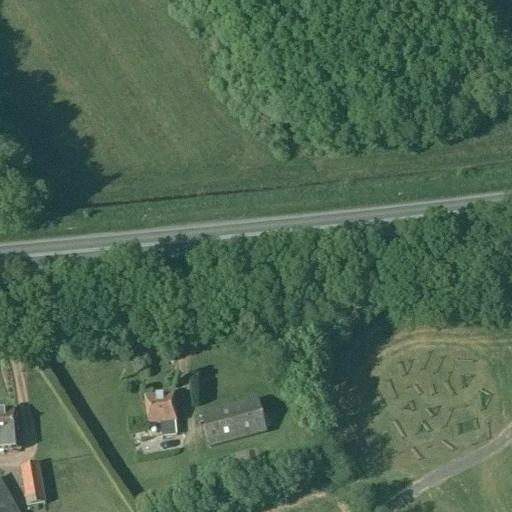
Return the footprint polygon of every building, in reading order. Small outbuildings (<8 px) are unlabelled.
[(175,424),(176,423),(173,397),(145,400),(147,426),(160,425),(161,438),(176,436),(175,424)] [(201,415),(210,449),(265,434),(257,400),(201,415)] [(0,453),(20,452),(19,438),(17,438),(15,412),(0,413),(0,453)] [(20,469),(27,508),(44,505),(38,466),(20,469)] [(0,511),(16,511),(0,483),(0,511)]
